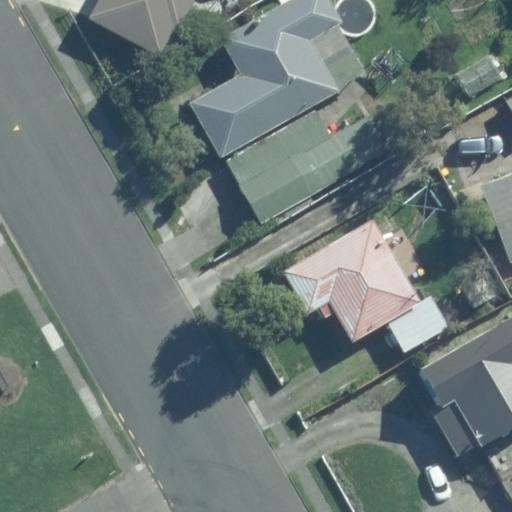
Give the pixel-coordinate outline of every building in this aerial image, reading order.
[(100,0),(91,18),(162,55),(176,28),(182,32),(198,0),(100,0)] [(245,73),(189,104),(221,159),(340,92),(309,38),(338,21),(326,0),(292,0),(225,38),(245,73)] [(511,174),(482,186),(510,260),(511,259),(511,174)] [(283,273),(306,313),(331,299),(353,337),(419,300),(374,221),(283,273)] [(511,318),(421,369),(442,406),(456,398),(483,446),(511,429),(511,318)]
